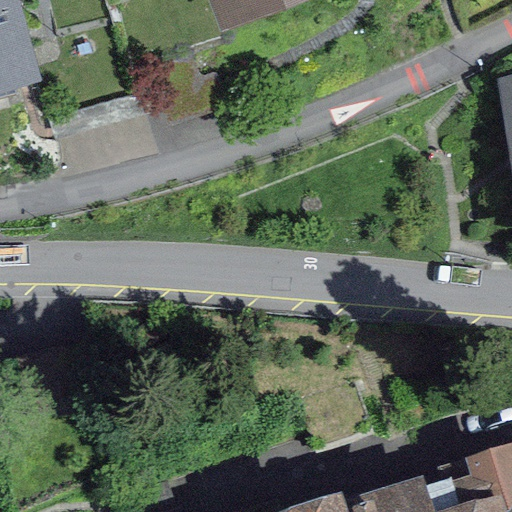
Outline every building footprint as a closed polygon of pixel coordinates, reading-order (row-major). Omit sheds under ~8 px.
[(0,0),(0,83),(45,71),(24,0),(0,0)] [(215,0),(225,24),(286,0),(215,0)] [(511,76),(499,79),(511,153),(511,76)] [(28,420),(101,407),(89,345),(17,358),(28,420)] [(314,452),(373,433),(357,382),(298,401),(314,452)] [(511,511),(511,441),(463,458),(469,477),(452,482),(450,478),(426,486),(423,477),(342,503),(339,494),(282,511),(511,511)]
